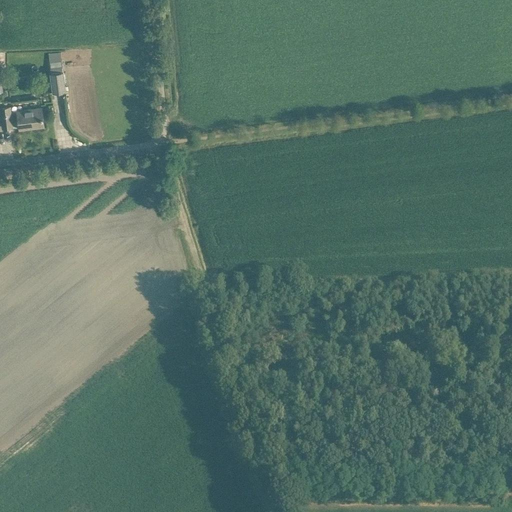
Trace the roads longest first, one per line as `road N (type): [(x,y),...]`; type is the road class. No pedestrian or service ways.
road 1 (track): [(154,144),(273,511)]
road 2 (unclassified): [(0,164),(154,144),(163,128),(153,0)]
road 3 (track): [(511,374),(228,369)]
